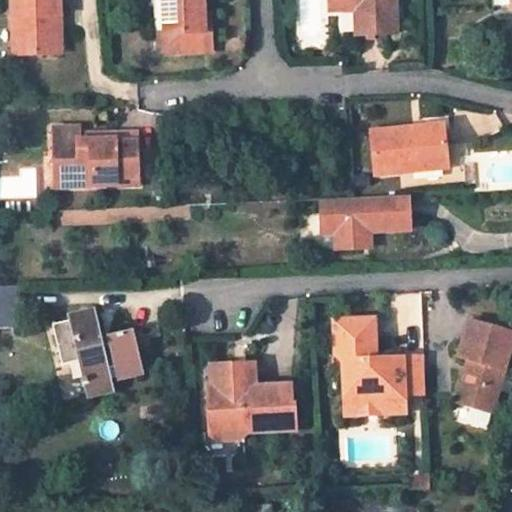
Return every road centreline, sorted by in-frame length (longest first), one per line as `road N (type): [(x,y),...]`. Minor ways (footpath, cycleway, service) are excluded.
road 1 (residential): [(511,277),(194,293)]
road 2 (residential): [(270,89),(390,84),(511,104)]
road 3 (residential): [(144,94),(270,89)]
